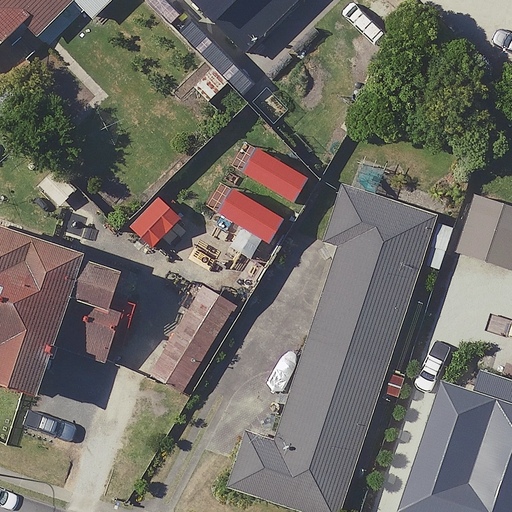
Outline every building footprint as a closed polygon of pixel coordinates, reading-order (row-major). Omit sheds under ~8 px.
[(0,0),(0,87),(42,48),(35,41),(80,0),(99,21),(121,0),(0,0)] [(148,0),(154,6),(160,0),(186,0),(204,17),(211,23),(233,0),(148,0)] [(244,88),(217,64),(196,88),(222,112),(244,88)] [(59,163),(39,185),(65,209),(85,188),(59,163)] [(208,201),(181,174),(132,224),(160,251),(208,201)] [(307,511),(347,511),(427,265),(442,270),(455,231),(439,226),(441,219),(351,190),(334,244),(346,248),(286,435),(259,426),(238,490),(307,511)] [(511,209),(477,199),(460,252),(511,268),(511,209)] [(145,274),(103,262),(0,231),(0,368),(7,371),(2,386),(61,403),(74,356),(118,368),(145,274)] [(230,339),(189,314),(154,372),(195,397),(230,339)] [(511,511),(511,380),(495,374),(487,398),(452,385),(407,511),(511,511)]
